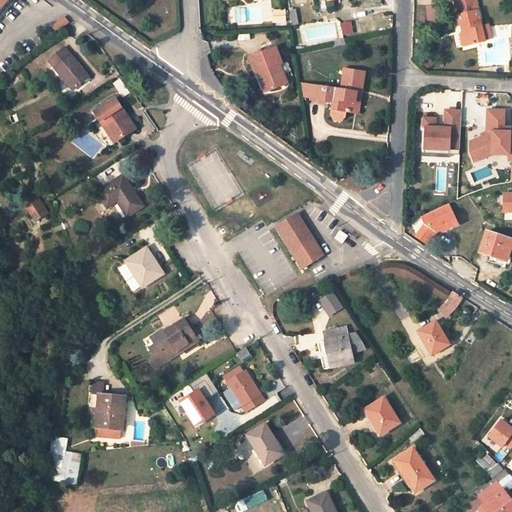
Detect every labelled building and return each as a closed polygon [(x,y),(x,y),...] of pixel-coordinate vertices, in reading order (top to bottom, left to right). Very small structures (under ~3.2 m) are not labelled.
[(474,0),(456,0),(454,0),(460,25),(462,25),(463,32),(466,44),(484,40),(474,0)] [(283,10),(274,11),(275,21),(284,21),(283,10)] [(291,25),(299,25),(298,10),(290,11),(291,25)] [(59,33),(71,23),(66,16),(53,26),(59,33)] [(354,22),(343,22),(343,35),(354,36),(354,22)] [(344,38),(333,40),(334,48),(345,46),(344,38)] [(64,47),(48,61),(72,89),(88,76),(64,47)] [(275,47),(249,58),(255,73),(257,72),(260,71),(268,90),(286,83),(279,63),(282,62),(275,47)] [(340,89),(300,84),(302,96),(318,99),(317,100),(332,102),(331,116),(334,120),(340,120),(345,118),(345,111),(347,112),(348,102),(355,103),(357,89),(362,89),(365,72),(343,68),(340,89)] [(12,75),(9,71),(1,78),(3,82),(12,75)] [(260,71),(257,72),(265,91),(268,90),(260,71)] [(114,84),(123,98),(131,93),(122,79),(114,84)] [(355,103),(348,102),(347,112),(358,113),(362,89),(357,89),(355,103)] [(100,121),(104,119),(117,140),(134,129),(115,98),(94,111),(100,121)] [(482,137),(470,143),(470,153),(474,161),(492,154),(509,154),(509,160),(511,160),(511,135),(510,136),(510,127),(503,127),(504,111),(487,110),(487,133),(482,137)] [(435,119),(423,119),(423,128),(425,128),(424,154),(436,154),(436,150),(449,150),(449,155),(459,155),(460,111),(445,111),(444,129),(435,128),(435,119)] [(104,119),(100,121),(114,142),(117,140),(104,119)] [(123,176),(97,192),(107,208),(117,201),(127,216),(142,206),(123,176)] [(36,195),(30,199),(36,209),(41,207),(43,205),(36,195)] [(30,199),(24,203),(30,213),(36,209),(30,199)] [(410,200),(411,211),(418,210),(418,199),(410,200)] [(424,217),(427,224),(438,233),(444,231),(449,228),(450,230),(460,225),(450,205),(424,217)] [(36,209),(30,213),(35,221),(45,214),(41,207),(36,209)] [(275,225),(274,226),(299,267),(299,268),(320,255),(321,255),(309,234),(296,214),(296,213),(275,225)] [(438,233),(427,224),(418,237),(430,245),(438,233)] [(354,230),(352,233),(360,239),(362,236),(354,230)] [(346,236),(339,231),(335,237),(341,242),(346,236)] [(511,245),(511,239),(487,231),(480,252),(488,255),(487,260),(495,263),(497,257),(507,261),(511,245)] [(146,247),(125,261),(142,287),(163,274),(146,247)] [(453,291),(448,299),(439,309),(446,316),(455,306),(461,296),(453,291)] [(332,293),(320,301),(329,315),(342,307),(332,293)] [(155,367),(166,360),(176,354),(174,351),(195,337),(183,319),(164,332),(162,330),(151,337),(159,350),(154,354),(152,362),(155,367)] [(435,321),(418,331),(431,354),(449,344),(435,321)] [(325,340),(317,341),(319,351),(321,358),(323,369),(331,367),(353,362),(346,335),(342,336),(340,328),(324,331),(325,340)] [(478,337),(471,332),(460,346),(466,352),(478,337)] [(197,340),(195,337),(174,351),(176,354),(197,340)] [(244,349),(236,354),(241,363),(250,358),(244,349)] [(223,377),(224,379),(237,371),(239,374),(240,373),(237,368),(223,377)] [(224,379),(245,412),(260,402),(263,400),(244,370),(240,373),(239,374),(237,371),(224,379)] [(189,384),(194,393),(180,401),(196,425),(214,414),(205,400),(218,392),(206,373),(189,384)] [(91,407),(99,407),(97,426),(121,429),(122,416),(123,397),(91,393),(90,402),(92,402),(91,407)] [(383,398),(364,409),(379,435),(398,422),(383,398)] [(511,428),(501,420),(488,437),(502,448),(505,444),(511,449),(511,447),(511,428)] [(265,423),(246,434),(264,465),(283,454),(265,423)] [(206,437),(196,443),(200,450),(210,444),(206,437)] [(413,449),(394,461),(404,476),(402,478),(405,481),(407,480),(413,490),(415,492),(433,480),(413,449)] [(72,453),(60,453),(56,480),(66,481),(71,454),(72,453)] [(201,457),(198,453),(198,454),(191,458),(193,461),(201,457)] [(81,455),(71,454),(66,481),(66,482),(76,484),(81,455)] [(489,456),(480,463),(492,477),(501,470),(489,456)] [(301,473),(300,470),(280,480),(281,483),(301,473)] [(493,479),(475,492),(484,504),(482,506),(486,511),(511,511),(511,502),(500,485),(503,483),(510,478),(505,472),(493,479)] [(510,478),(503,483),(510,493),(511,490),(511,477),(510,478)] [(245,497),(250,508),(268,500),(264,489),(245,497)] [(334,511),(326,492),(307,501),(311,511),(334,511)]
